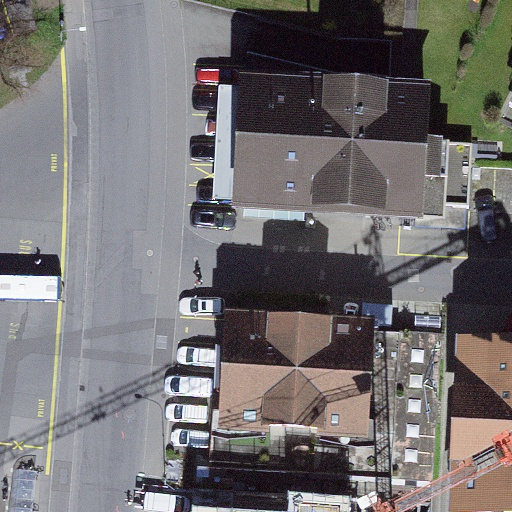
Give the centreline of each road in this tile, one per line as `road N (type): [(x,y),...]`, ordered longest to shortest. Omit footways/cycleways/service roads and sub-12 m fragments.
road 1 (residential): [(120,260),(511,282)]
road 2 (residential): [(116,0),(120,260)]
road 3 (residential): [(120,260),(102,511)]
